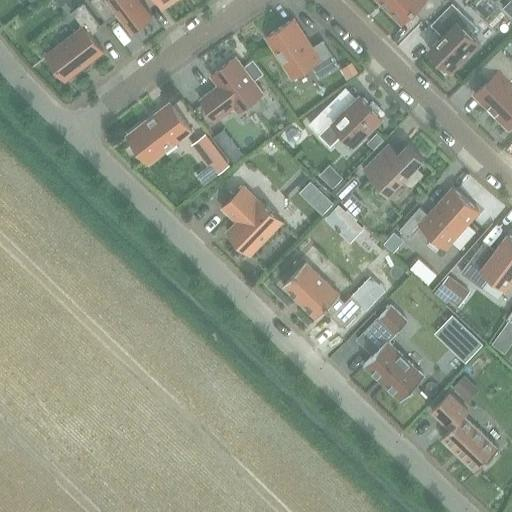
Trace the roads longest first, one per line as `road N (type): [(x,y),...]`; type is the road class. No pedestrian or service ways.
road 1 (residential): [(74,133),(464,511)]
road 2 (residential): [(511,178),(329,0)]
road 3 (residential): [(252,0),(175,50),(74,133)]
